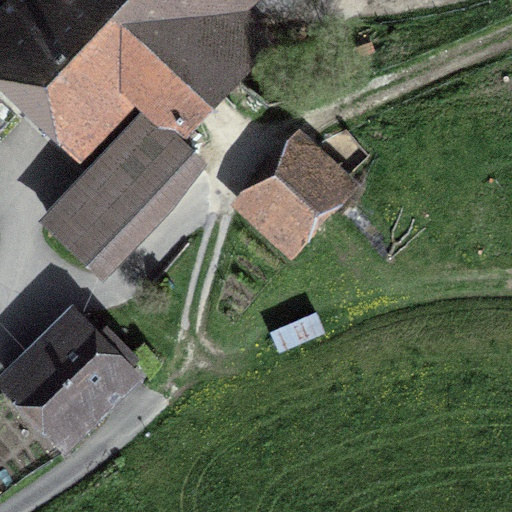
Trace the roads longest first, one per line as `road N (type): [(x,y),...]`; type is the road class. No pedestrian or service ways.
road 1 (track): [(194,358),(258,352),(379,299),(427,287),(511,283)]
road 2 (track): [(258,137),(511,34)]
road 3 (track): [(158,394),(194,358),(194,302),(221,211),(217,182)]
